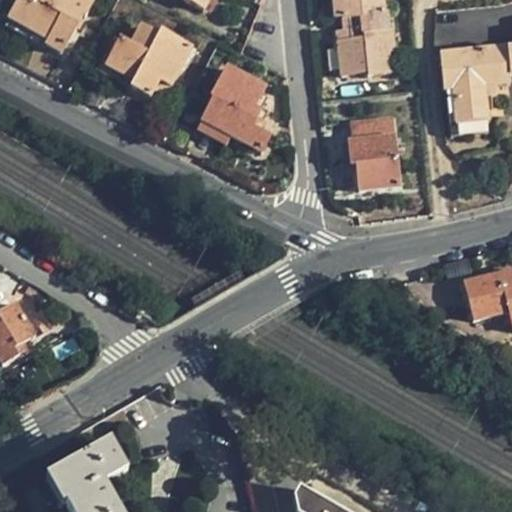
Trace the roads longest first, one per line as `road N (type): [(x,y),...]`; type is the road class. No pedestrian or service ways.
road 1 (residential): [(0,81),(289,232)]
road 2 (residential): [(288,0),(306,198),(289,232)]
road 3 (residential): [(240,421),(409,511)]
road 4 (secondary): [(329,265),(511,221)]
road 5 (residential): [(0,248),(111,321),(143,364)]
road 6 (secondary): [(168,351),(329,265)]
road 7 (secondary): [(0,447),(143,364)]
